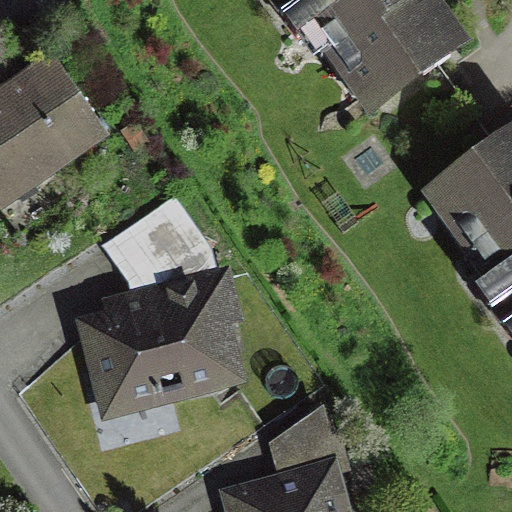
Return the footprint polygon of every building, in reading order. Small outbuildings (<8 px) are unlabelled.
[(355,97),(379,130),(481,58),(440,1),(442,0),(270,0),(344,105),(355,97)] [(0,105),(0,200),(10,215),(113,145),(58,65),(0,105)] [(511,139),(437,192),(496,275),(469,295),(511,355),(511,139)] [(179,207),(108,254),(137,300),(218,280),(216,262),(179,207)] [(109,329),(86,334),(108,429),(250,395),(236,336),(250,332),(237,276),(218,280),(137,300),(104,307),(109,329)] [(228,497),(231,511),(357,511),(347,469),(228,497)]
